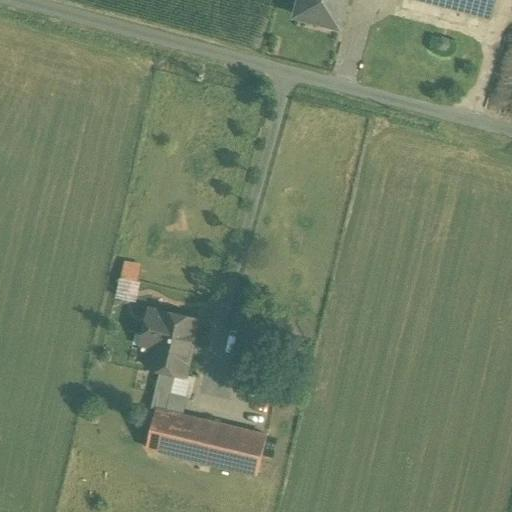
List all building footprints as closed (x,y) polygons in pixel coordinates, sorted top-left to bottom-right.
[(301,0),(297,15),(298,15),(300,10),(313,13),(311,19),(339,26),(346,0),(301,0)] [(426,0),(491,17),(495,0),(426,0)] [(198,320),(161,311),(161,312),(151,310),(145,335),(155,337),(148,366),(161,369),(151,409),(156,410),(157,408),(167,411),(176,373),(186,375),(198,320)] [(276,337),(253,332),(249,359),(246,371),(268,376),(276,337)] [(167,411),(157,408),(156,410),(147,447),(258,474),(267,435),(167,411)]
